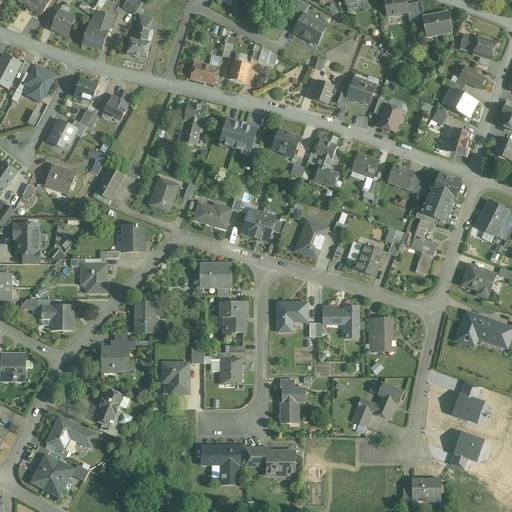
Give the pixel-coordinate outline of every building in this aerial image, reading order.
[(41,16),(51,0),(25,0),(23,4),(41,16)] [(129,12),(130,10),(137,0),(127,0),(122,8),(129,12)] [(383,0),(387,17),(408,13),(405,0),(383,0)] [(105,13),(109,6),(99,1),(95,9),(105,13)] [(129,12),(130,13),(134,16),(141,5),(136,2),(129,12)] [(82,3),(79,8),(90,14),(93,9),(82,3)] [(293,17),(300,21),(303,15),(308,7),(300,3),(293,17)] [(423,18),(422,14),(422,13),(421,3),(419,3),(414,4),(417,22),(418,22),(423,21),(423,19),(423,18)] [(407,5),(407,6),(408,13),(408,14),(410,24),(417,22),(414,4),(413,4),(407,5)] [(75,19),(65,15),(59,12),(52,30),(67,36),(68,36),(75,19)] [(113,18),(102,15),(102,14),(98,13),(90,25),(90,26),(89,26),(83,45),(84,45),(101,51),(102,51),(113,18)] [(448,14),(425,18),(424,18),(423,18),(425,27),(429,27),(431,35),(451,32),(448,14)] [(293,35),(318,48),(328,28),(303,15),(300,21),(293,35)] [(147,43),(149,33),(149,32),(149,31),(137,28),(134,40),(131,39),(130,39),(127,55),(127,56),(133,57),(134,58),(139,59),(139,58),(146,60),(146,59),(150,44),(147,43)] [(497,44),(492,43),(478,39),(478,40),(477,40),(464,36),(460,49),(462,50),(473,54),(473,55),(473,56),(491,61),(492,61),(497,44)] [(225,43),(226,43),(234,45),(236,40),(227,37),(225,43)] [(225,43),(222,56),(222,57),(222,58),(231,60),(235,46),(234,46),(225,43)] [(258,61),(259,58),(259,57),(261,54),(254,52),(252,59),(258,61)] [(0,63),(0,86),(8,90),(21,64),(4,56),(0,63)] [(230,81),(235,82),(236,82),(246,84),(250,67),(250,66),(246,65),(247,61),(236,58),(235,63),(234,63),(230,81)] [(324,61),(320,59),(319,59),(318,59),(315,69),(320,71),(321,71),(321,70),(324,61)] [(25,63),(20,71),(19,73),(24,76),(30,65),(25,63)] [(194,63),(192,73),(192,74),(190,80),(215,85),(219,69),(219,68),(194,63)] [(42,71),(38,69),(35,68),(26,85),(37,91),(33,98),(40,102),(44,95),(45,95),(54,77),(46,73),(43,72),(42,71)] [(472,71),(467,68),(466,68),(465,68),(459,80),(478,90),(480,90),(485,80),(471,73),(471,72),(472,71)] [(311,81),(317,83),(318,81),(333,85),(336,76),(315,69),(311,81)] [(31,76),(27,74),(26,74),(21,82),(26,85),(31,76)] [(376,87),(365,83),(354,79),(347,98),(356,102),(356,101),(369,105),(370,105),(376,87)] [(91,103),(91,101),(97,86),(81,80),(75,97),(76,97),(91,103)] [(311,100),(325,105),(327,106),(334,87),(319,82),(318,82),(311,100)] [(455,84),(454,87),(452,90),(453,90),(456,92),(464,96),(467,91),(467,90),(456,84),(455,84)] [(17,90),(16,92),(12,100),(16,103),(22,92),(17,90)] [(477,103),(462,95),(456,92),(448,108),(469,119),(476,105),(477,103)] [(104,112),(109,114),(121,121),(129,106),(113,97),(104,112)] [(379,99),(377,106),(376,106),(373,114),(382,117),(386,106),(389,107),(390,103),(379,99)] [(184,121),(186,122),(187,122),(184,135),(198,138),(200,125),(203,126),(207,109),(188,104),(184,121)] [(400,123),(401,121),(401,119),(401,117),(402,112),(386,106),(378,127),(379,127),(395,133),(398,125),(400,123)] [(504,107),(502,112),(502,113),(501,115),(504,116),(500,124),(499,126),(511,131),(511,110),(505,107),(504,107)] [(449,115),(440,110),(439,110),(438,109),(438,110),(431,122),(442,128),(443,127),(449,115)] [(34,127),(37,121),(40,115),(34,112),(28,123),(34,127)] [(87,112),(82,120),(80,125),(87,128),(94,115),(87,112)] [(87,127),(89,129),(90,129),(92,130),(99,118),(94,115),(87,127)] [(77,130),(59,121),(50,140),(49,141),(49,143),(53,145),(62,150),(65,144),(69,146),(69,145),(69,146),(77,130)] [(246,126),(240,124),(239,126),(227,122),(221,143),(226,144),(225,147),(244,153),(245,150),(251,152),(257,131),(245,128),(246,126)] [(469,135),(452,129),(449,128),(446,138),(447,139),(451,140),(448,152),(463,157),(470,135),(469,135)] [(300,140),(281,132),(279,132),(272,149),(293,157),(294,157),(300,140)] [(184,134),(182,134),(180,133),(178,142),(196,146),(197,138),(184,135),(184,134)] [(511,158),(511,143),(503,140),(502,139),(501,139),(500,139),(494,155),(510,161),(511,161),(511,158)] [(315,155),(320,156),(320,157),(321,157),(317,167),(319,169),(320,168),(328,171),(337,148),(336,147),(321,142),(320,142),(315,154),(315,155)] [(91,173),(101,175),(106,154),(90,151),(88,157),(94,159),(91,173)] [(373,161),(358,156),(352,172),(373,179),(374,179),(378,166),(373,164),(373,161)] [(0,184),(6,189),(16,174),(17,173),(3,163),(0,167),(0,184)] [(143,167),(131,163),(130,163),(126,175),(138,180),(143,167)] [(294,166),(291,173),(291,175),(301,179),(305,170),(294,166)] [(53,167),(49,178),(46,187),(68,195),(75,177),(62,172),(62,171),(53,167)] [(408,190),(410,185),(414,174),(394,167),(388,183),(389,183),(397,186),(396,187),(397,187),(407,191),(407,190),(408,190)] [(109,169),(101,183),(95,194),(110,202),(124,177),(109,169)] [(315,182),(319,183),(333,189),(338,175),(320,169),(315,181),(315,182)] [(417,194),(418,192),(418,191),(423,179),(414,176),(413,176),(408,190),(407,190),(407,191),(417,195),(417,194)] [(440,177),(437,184),(434,193),(454,200),(460,184),(453,181),(452,181),(452,180),(448,178),(447,179),(440,176),(440,177)] [(369,191),(372,183),(372,182),(373,179),(367,177),(363,189),(369,191)] [(178,187),(160,180),(150,206),(168,213),(178,187)] [(368,194),(371,195),(372,195),(374,196),(378,184),(372,182),(368,194)] [(422,183),(418,193),(418,194),(418,195),(423,197),(427,185),(422,183)] [(189,185),(185,195),(184,199),(190,201),(195,187),(189,185)] [(23,196),(31,200),(36,190),(28,186),(23,196)] [(239,188),(236,197),(235,199),(242,201),(245,190),(239,188)] [(430,196),(426,207),(426,208),(423,214),(423,215),(445,222),(448,214),(448,213),(450,208),(453,200),(434,193),(432,196),(430,196)] [(398,204),(405,206),(407,199),(400,197),(398,204)] [(238,214),(242,202),(242,201),(235,199),(232,209),(233,210),(232,212),(238,214)] [(489,202),(479,223),(478,223),(476,227),(485,232),(482,239),(490,243),(494,236),(496,237),(508,212),(489,202)] [(232,210),(224,207),(214,204),(213,208),(199,204),(193,222),(226,231),(232,210)] [(14,211),(7,207),(0,216),(0,226),(2,228),(14,211)] [(262,215),(255,213),(249,211),(241,235),(254,239),(262,215)] [(239,212),(237,217),(235,223),(244,226),(248,215),(239,212)] [(434,219),(432,218),(431,218),(423,215),(423,214),(418,212),(416,219),(432,224),(434,219)] [(262,215),(260,223),(255,239),(268,243),(275,219),(262,215)] [(275,221),(272,231),(271,232),(272,233),(280,235),(285,224),(275,221)] [(418,228),(420,228),(420,229),(431,232),(434,225),(433,225),(421,221),(418,228)] [(307,256),(310,257),(316,259),(328,230),(308,222),(302,236),(304,238),(299,251),(308,254),(307,256)] [(337,223),(335,227),(332,234),(340,237),(345,226),(337,223)] [(38,226),(23,226),(18,226),(18,227),(14,227),(14,232),(14,239),(18,239),(18,246),(18,253),(36,254),(38,254),(38,244),(39,243),(39,235),(38,234),(38,226)] [(145,253),(144,234),(144,233),(144,228),(137,229),(137,227),(121,227),(122,253),(145,253)] [(423,240),(423,238),(426,231),(418,228),(415,237),(422,240),(423,240)] [(73,240),(76,238),(80,232),(76,229),(70,237),(73,240)] [(422,254),(418,267),(417,267),(415,273),(426,277),(437,246),(437,245),(416,238),(415,238),(410,250),(422,254)] [(393,239),(390,249),(389,249),(387,255),(395,257),(400,242),(393,239)] [(68,240),(67,240),(67,241),(62,247),(66,250),(71,243),(68,240)] [(381,265),(382,260),(384,254),(364,246),(355,271),(374,278),(379,264),(380,265),(381,265)] [(55,261),(61,254),(56,250),(50,257),(51,257),(55,261)] [(38,254),(25,254),(24,254),(24,266),(39,266),(39,253),(38,253),(38,254)] [(107,294),(107,285),(107,284),(106,266),(82,266),(82,286),(87,286),(87,294),(107,294)] [(231,288),(231,270),(231,266),(200,266),(200,281),(200,283),(221,283),(221,288),(229,288),(230,288),(231,288)] [(487,299),(494,278),(495,276),(469,266),(462,285),(462,286),(463,286),(478,291),(478,292),(477,296),(487,299)] [(511,273),(501,269),(499,275),(498,275),(498,276),(510,280),(511,274),(511,273)] [(11,275),(0,275),(0,288),(10,288),(11,288),(11,275)] [(0,301),(11,301),(11,288),(0,288),(0,301)] [(46,288),(39,289),(40,298),(48,297),(46,288)] [(218,288),(218,297),(229,297),(229,289),(229,288),(218,288)] [(38,311),(38,307),(38,301),(27,301),(19,311),(38,311)] [(151,335),(151,329),(152,317),(163,317),(163,304),(136,304),(135,335),(151,335)] [(246,304),(239,304),(221,304),(221,319),(224,319),(224,337),(232,337),(232,334),(244,334),(244,317),(246,316),(246,304)] [(290,333),(290,330),(290,323),(307,323),(307,311),(307,304),(277,305),(278,333),(290,333)] [(73,307),(47,307),(42,307),(42,316),(41,316),(41,318),(41,319),(42,319),(42,327),(53,327),(53,332),(72,332),(73,332),(73,307)] [(324,309),(324,311),(324,325),(347,325),(347,337),(346,337),(345,337),(345,338),(357,339),(357,310),(357,309),(345,309),(345,312),(333,312),(333,309),(324,309)] [(478,321),(471,318),(470,318),(466,317),(463,325),(464,326),(459,341),(470,345),(473,337),(491,343),(498,326),(498,325),(496,325),(481,319),(479,319),(478,320),(478,321)] [(377,320),(376,324),(376,333),(370,333),(370,352),(371,353),(395,353),(395,352),(395,344),(395,340),(392,340),(392,320),(389,320),(377,320)] [(497,329),(495,335),(492,343),(506,348),(511,335),(511,334),(510,334),(497,329)] [(134,351),(134,348),(134,342),(111,342),(110,350),(111,350),(128,350),(128,351),(134,351)] [(128,371),(128,363),(128,350),(102,350),(103,371),(128,371)] [(192,365),(202,365),(204,365),(204,351),(194,351),(192,351),(192,365)] [(25,357),(9,357),(1,357),(1,379),(13,379),(14,380),(16,380),(16,381),(17,381),(24,381),(25,381),(25,370),(30,370),(31,369),(31,364),(30,362),(25,362),(25,357)] [(221,361),(221,382),(221,386),(242,386),(242,368),(241,361),(221,361)] [(170,381),(170,392),(170,393),(170,396),(189,396),(189,367),(189,365),(163,365),(163,381),(170,381)] [(294,382),(282,382),(280,382),(280,390),(294,389),(294,382)] [(482,389),(464,383),(452,417),(477,426),(485,403),(478,401),(482,389)] [(372,415),(379,417),(390,422),(397,405),(397,404),(399,405),(403,393),(383,385),(382,385),(378,396),(379,397),(372,415)] [(305,389),(297,390),(282,390),(282,407),(280,407),(280,426),(290,425),(290,422),(299,422),(299,405),(305,404),(305,389)] [(116,431),(119,426),(119,425),(128,428),(132,419),(122,414),(122,415),(117,413),(124,397),(108,390),(94,422),(116,431)] [(372,415),(375,408),(376,406),(361,400),(357,409),(358,409),(372,415)] [(372,415),(364,412),(357,409),(352,423),(366,429),(372,415)] [(60,419),(54,430),(48,444),(63,451),(69,439),(90,448),(96,436),(95,435),(60,419)] [(116,431),(110,429),(109,429),(102,426),(100,431),(113,438),(116,431)] [(483,442),(462,435),(451,466),(464,471),(468,460),(476,463),(483,442)] [(50,452),(46,450),(39,447),(37,452),(47,457),(50,452)] [(65,460),(66,458),(68,453),(64,451),(63,451),(56,448),(53,454),(65,460)] [(238,481),(239,476),(239,450),(203,449),(203,463),(203,466),(226,466),(226,477),(221,477),(221,481),(238,481)] [(269,450),(266,450),(251,450),(251,468),(253,468),(257,468),(258,463),(267,463),(267,454),(269,454),(269,450)] [(295,454),(277,454),(267,455),(267,476),(294,476),(295,476),(295,475),(295,454)] [(32,484),(43,490),(45,490),(59,464),(47,457),(43,465),(41,465),(32,484)] [(59,464),(58,467),(57,467),(46,491),(59,497),(68,478),(67,478),(71,470),(59,464)] [(78,480),(82,471),(83,469),(77,466),(72,477),(78,480)] [(84,483),(88,475),(89,472),(83,469),(78,480),(84,483)] [(412,500),(422,500),(432,500),(433,503),(440,503),(441,503),(441,483),(415,482),(413,482),(412,500)] [(412,489),(409,489),(405,489),(403,489),(403,503),(404,503),(411,503),(413,503),(413,500),(412,500),(412,489)]
